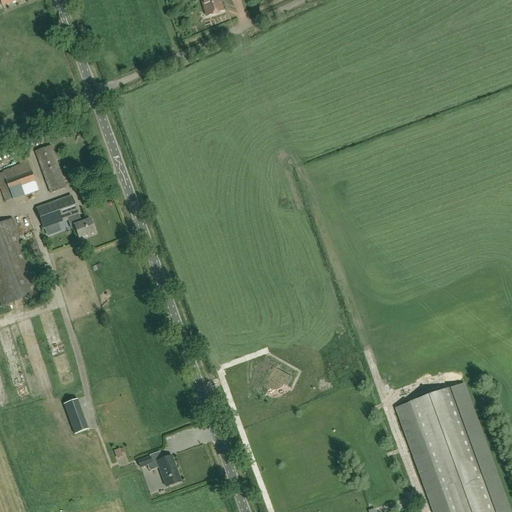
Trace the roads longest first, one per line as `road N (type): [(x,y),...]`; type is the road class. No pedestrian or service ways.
road 1 (unclassified): [(242,511),(92,97)]
road 2 (unclassified): [(92,97),(298,0)]
